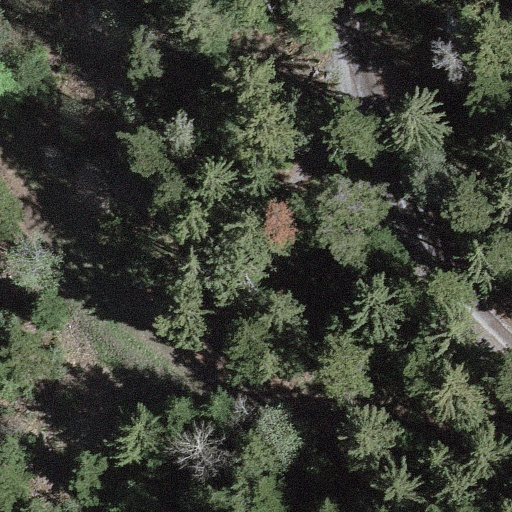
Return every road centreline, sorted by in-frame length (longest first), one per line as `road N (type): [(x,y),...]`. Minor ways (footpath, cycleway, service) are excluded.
road 1 (track): [(511,451),(298,400),(210,362),(113,298),(24,202),(0,162)]
road 2 (unclassified): [(511,323),(404,216),(360,0)]
